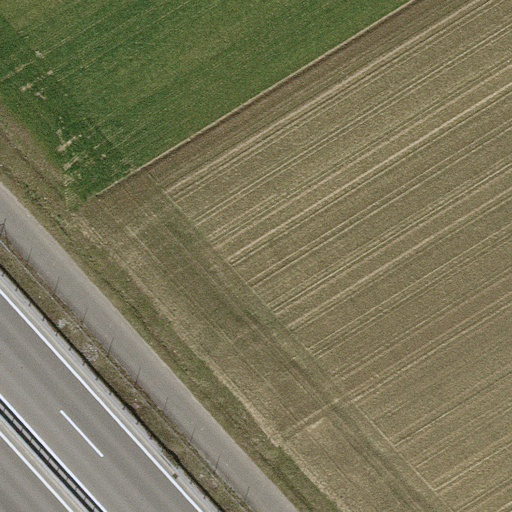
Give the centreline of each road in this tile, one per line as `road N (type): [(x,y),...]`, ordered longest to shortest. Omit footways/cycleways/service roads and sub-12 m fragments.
road 1 (track): [(0,204),(274,511)]
road 2 (trunk): [(157,511),(0,337)]
